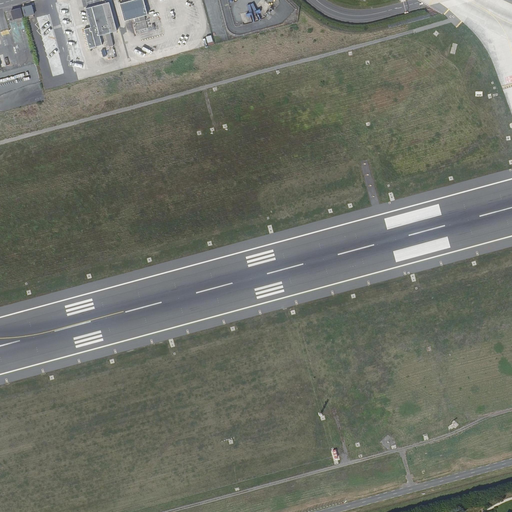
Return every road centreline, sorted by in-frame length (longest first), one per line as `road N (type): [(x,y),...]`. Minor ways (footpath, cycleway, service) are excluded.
road 1 (track): [(511,4),(0,143)]
road 2 (track): [(511,409),(413,446),(168,511)]
